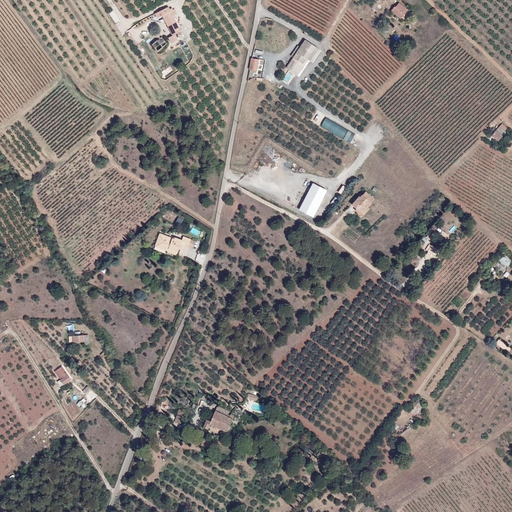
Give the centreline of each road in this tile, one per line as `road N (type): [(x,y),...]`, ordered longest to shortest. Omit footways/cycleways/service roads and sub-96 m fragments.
road 1 (residential): [(109,511),(209,261),(262,0)]
road 2 (track): [(225,185),(330,234),(458,326),(418,393)]
road 3 (track): [(114,496),(14,332),(0,337)]
